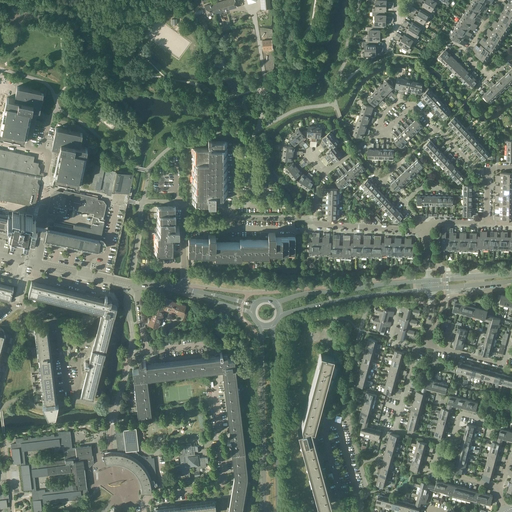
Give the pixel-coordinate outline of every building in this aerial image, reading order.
[(213,3),(215,13),(222,11),(226,10),(223,0),(221,1),(219,2),(213,3)] [(224,0),(223,0),(226,10),(228,10),(237,7),(234,0),(224,0)] [(265,9),(267,8),(270,8),(269,0),(261,0),(262,9),(265,9)] [(434,6),(424,0),(418,0),(423,3),(423,4),(424,5),(423,7),(433,14),(435,11),(432,9),(434,6)] [(485,3),(480,0),(472,0),(472,1),(486,10),(487,7),(484,5),(485,3)] [(472,1),(469,5),(480,12),(481,10),(484,12),(486,10),(472,1)] [(504,1),(502,4),(511,10),(511,4),(508,2),(507,3),(504,1)] [(207,13),(208,15),(215,13),(213,3),(208,5),(205,5),(207,13)] [(511,10),(502,4),(501,7),(504,9),(503,10),(511,16),(511,10)] [(469,5),(467,9),(480,18),(482,16),(479,14),(480,12),(469,5)] [(413,7),(411,9),(426,19),(428,16),(431,17),(433,14),(423,7),(421,10),(420,9),(419,10),(413,7)] [(426,19),(411,9),(409,12),(416,16),(415,17),(416,18),(415,20),(425,27),(427,23),(426,23),(428,20),(426,19)] [(480,18),(467,9),(464,14),(474,21),(476,19),(479,21),(480,18)] [(511,16),(503,10),(503,11),(504,12),(503,13),(500,11),(499,14),(511,22),(511,16)] [(385,12),(372,12),(372,16),(376,16),(375,19),(393,20),(393,17),(386,17),(386,15),(385,15),(385,12)] [(474,21),(464,14),(461,18),(475,27),(476,24),(473,22),(474,21)] [(511,23),(511,22),(499,14),(497,16),(500,18),(499,20),(510,27),(511,23)] [(200,20),(204,32),(210,30),(205,18),(200,20)] [(461,18),(458,22),(469,29),(470,27),(473,29),(475,27),(461,18)] [(405,19),(403,22),(418,31),(420,28),(423,30),(425,27),(415,20),(413,22),(412,22),(411,23),(405,19)] [(495,20),(493,23),(507,31),(510,27),(499,20),(498,22),(495,20)] [(418,31),(403,22),(401,25),(408,28),(407,30),(408,31),(407,33),(417,39),(419,36),(416,34),(418,31)] [(469,29),(458,22),(456,27),(469,36),(471,33),(468,31),(469,29)] [(507,31),(493,23),(491,25),(495,27),(493,29),(504,36),(507,31)] [(469,36),(456,27),(453,31),(463,38),(465,36),(468,38),(469,36)] [(489,29),(488,31),(501,40),(504,36),(493,29),(492,31),(489,29)] [(463,38),(453,31),(450,36),(464,44),(466,42),(462,40),(463,38)] [(501,40),(488,31),(486,34),(489,36),(488,37),(499,44),(501,40)] [(417,39),(407,33),(405,35),(404,34),(403,36),(397,32),(395,35),(410,44),(412,41),(415,43),(417,39)] [(410,44),(395,35),(394,37),(400,41),(399,43),(400,43),(399,46),(409,52),(411,49),(408,47),(410,44)] [(499,44),(488,37),(487,39),(484,37),(482,40),(496,49),(499,44)] [(272,49),(271,40),(262,40),(263,50),(272,49)] [(496,49),(482,40),(481,42),(484,44),(483,46),(491,52),(493,53),(496,49)] [(383,50),(383,46),(376,46),(376,44),(374,44),(375,42),(378,42),(375,42),(366,42),(362,42),(362,43),(362,45),(365,46),(365,49),(383,50)] [(477,45),(475,47),(489,56),(491,52),(483,46),(481,45),(480,47),(477,45)] [(443,61),(450,54),(448,51),(451,48),(449,46),(438,56),(443,61)] [(489,56),(475,47),(473,50),(476,52),(475,54),(486,61),(489,56)] [(453,56),(450,54),(443,61),(448,65),(458,55),(456,53),(453,56)] [(458,55),(448,65),(452,70),(459,62),(457,60),(460,57),(458,55)] [(462,65),(459,62),(452,70),(457,74),(467,64),(465,62),(462,65)] [(467,64),(457,74),(461,79),(468,71),(466,69),(469,65),(467,64)] [(468,71),(461,79),(466,83),(476,72),(474,71),(471,74),(468,71)] [(478,74),(476,72),(466,83),(470,88),(474,84),(476,86),(480,81),(478,79),(477,80),(475,77),(478,74)] [(511,81),(511,78),(507,73),(504,75),(501,72),(499,74),(509,85),(511,81)] [(509,85),(499,74),(497,76),(500,79),(497,81),(504,89),(509,85)] [(401,93),(404,79),(398,77),(396,87),(399,88),(398,93),(401,93)] [(392,95),(394,93),(391,90),(393,87),(390,84),(392,82),(389,78),(386,80),(382,85),(392,95)] [(410,80),(404,79),(401,93),(403,94),(404,89),(408,90),(410,80)] [(410,80),(408,90),(412,91),(411,95),(413,96),(416,82),(410,80)] [(491,81),(490,82),(499,93),(504,89),(497,81),(495,84),(491,81)] [(416,82),(413,96),(416,97),(417,92),(420,93),(422,87),(423,83),(416,82)] [(499,93),(490,82),(488,84),(491,87),(488,90),(495,97),(499,93)] [(382,85),(377,89),(384,96),(387,94),(390,97),(392,95),(382,85)] [(36,110),(36,111),(37,111),(39,111),(42,98),(44,92),(17,86),(14,99),(7,97),(0,128),(0,136),(25,141),(26,138),(27,135),(26,135),(29,120),(31,112),(35,112),(36,110)] [(423,103),(433,93),(429,88),(422,95),(424,98),(421,101),(423,103)] [(384,96),(377,89),(372,93),(383,104),(384,102),(381,99),(384,96)] [(495,97),(488,90),(485,92),(482,89),(480,91),(485,96),(483,98),(486,101),(488,100),(490,102),(495,97)] [(383,104),(372,93),(368,98),(375,105),(378,102),(381,106),(383,104)] [(433,93),(423,103),(424,105),(428,102),(430,105),(438,98),(433,93)] [(438,98),(430,105),(433,107),(430,111),(431,112),(442,102),(438,98)] [(446,107),(442,102),(431,112),(433,114),(436,111),(439,114),(446,107)] [(362,110),(371,113),(375,114),(376,112),(372,110),(373,107),(364,103),(362,110)] [(446,107),(439,114),(441,117),(438,120),(440,122),(451,112),(446,107)] [(362,110),(360,116),(373,120),(374,118),(370,116),(371,113),(362,110)] [(413,122),(419,129),(423,125),(417,119),(416,119),(413,115),(411,116),(415,120),(413,122)] [(360,116),(357,121),(367,125),(368,121),(373,123),(373,120),(360,116)] [(452,126),(458,120),(455,116),(448,123),(444,127),(445,128),(450,124),(452,126)] [(419,129),(413,122),(409,118),(407,120),(411,124),(409,126),(415,132),(419,129)] [(458,120),(452,126),(448,130),(449,132),(453,128),(455,130),(462,124),(458,120)] [(357,121),(355,127),(369,132),(370,130),(366,128),(367,125),(357,121)] [(415,132),(409,126),(405,122),(404,123),(407,127),(405,129),(411,136),(415,132)] [(462,124),(455,130),(451,134),(452,136),(457,132),(459,134),(465,128),(462,124)] [(411,136),(405,129),(401,125),(400,127),(404,131),(401,133),(408,139),(411,136)] [(81,179),(87,147),(80,146),(82,133),(56,127),(54,138),(52,147),(54,147),(56,148),(55,150),(59,151),(58,157),(55,167),(54,173),(53,177),(53,180),(77,185),(79,186),(80,182),(81,179)] [(321,137),(322,127),(321,127),(321,128),(318,128),(319,127),(315,127),(314,141),(316,142),(317,137),(321,137)] [(368,135),(369,132),(355,127),(353,134),(354,134),(353,137),(359,139),(360,136),(363,137),(364,133),(368,135)] [(465,128),(459,134),(455,138),(456,139),(460,135),(462,138),(469,131),(465,128)] [(299,129),(294,133),(303,144),(305,143),(302,139),(305,137),(299,129)] [(408,139),(401,133),(398,129),(396,130),(400,134),(398,136),(404,143),(408,139)] [(469,131),(462,138),(458,141),(459,143),(464,139),(466,141),(472,135),(469,131)] [(325,141),(321,144),(323,146),(334,137),(330,132),(322,138),(325,141)] [(400,138),(398,136),(394,132),(392,134),(396,138),(394,140),(398,145),(400,147),(404,143),(400,138)] [(294,133),(291,135),(292,136),(290,138),(289,137),(295,145),(298,142),(301,146),(303,144),(294,133)] [(472,135),(466,141),(461,145),(463,147),(467,143),(469,145),(476,139),(472,135)] [(338,142),(334,137),(323,146),(324,148),(328,145),(330,148),(334,145),(338,142)] [(226,197),(226,141),(211,141),(211,138),(208,138),(208,148),(193,148),(194,204),(220,204),(220,197),(226,197)] [(427,149),(434,143),(438,139),(436,138),(432,142),(430,139),(423,146),(427,149)] [(476,139),(469,145),(465,149),(466,150),(470,146),(473,149),(479,143),(476,139)] [(434,143),(427,149),(430,153),(437,147),(441,143),(440,142),(436,146),(434,143)] [(373,149),(374,143),(371,143),(371,149),(368,149),(368,148),(363,148),(363,151),(368,151),(368,158),(373,158),(373,149)] [(479,143),(473,149),(468,153),(470,154),(474,150),(476,153),(483,146),(479,143)] [(326,160),(338,150),(334,145),(330,148),(326,152),(328,155),(325,157),(326,160)] [(437,147),(430,153),(434,157),(441,151),(445,147),(443,145),(439,149),(437,147)] [(283,152),(298,154),(298,151),(294,151),(294,147),(284,146),(283,152)] [(483,146),(476,153),(472,156),(473,158),(478,154),(480,156),(486,150),(483,146)] [(0,199),(35,206),(39,185),(35,178),(39,163),(33,161),(34,156),(0,148),(0,199)] [(443,153),(441,151),(434,157),(437,161),(444,155),(448,151),(447,149),(443,153)] [(338,150),(326,160),(328,162),(332,159),(334,162),(342,155),(338,150)] [(486,150),(480,156),(475,160),(477,162),(481,158),(483,160),(490,154),(486,150)] [(446,157),(444,155),(437,161),(441,164),(448,158),(452,154),(450,153),(446,157)] [(414,162),(420,169),(424,165),(418,159),(417,159),(414,155),(412,156),(416,160),(414,162)] [(355,165),(361,172),(365,168),(359,161),(356,157),(354,158),(358,163),(355,165)] [(448,158),(441,164),(444,168),(451,162),(455,158),(454,157),(450,160),(448,158)] [(420,169),(414,162),(410,158),(408,160),(412,164),(410,166),(416,172),(420,169)] [(361,172),(355,165),(352,160),(350,162),(354,166),(351,168),(357,175),(361,172)] [(453,164),(451,162),(444,168),(448,172),(455,166),(459,162),(457,160),(453,164)] [(289,174),(301,164),(299,162),(296,165),(293,162),(285,168),(289,174)] [(416,172),(410,166),(406,162),(405,163),(409,167),(406,169),(412,176),(416,172)] [(129,194),(133,175),(105,169),(104,169),(104,168),(105,167),(95,164),(90,187),(97,189),(97,191),(110,194),(110,192),(109,191),(111,190),(129,194)] [(301,164),(289,174),(293,179),(301,172),(299,169),(303,166),(301,164)] [(357,175),(351,168),(348,164),(346,165),(350,169),(347,171),(353,178),(357,175)] [(455,166),(448,172),(451,176),(458,169),(462,166),(461,164),(457,168),(455,166)] [(412,176),(406,169),(402,165),(401,167),(405,171),(403,173),(409,179),(412,176)] [(353,178),(347,171),(344,167),(342,168),(346,172),(343,174),(349,181),(353,178)] [(458,169),(451,176),(455,179),(461,173),(466,169),(464,168),(460,172),(458,169)] [(409,179),(403,173),(399,169),(397,170),(401,174),(399,176),(405,183),(409,179)] [(349,181),(343,174),(340,170),(338,171),(342,176),(339,178),(345,185),(349,181)] [(303,186),(311,173),(309,172),(306,176),(303,174),(297,182),(303,186)] [(405,183),(399,176),(395,172),(394,174),(397,178),(395,180),(401,186),(405,183)] [(464,175),(461,173),(455,179),(459,183),(465,177),(469,173),(468,172),(464,175)] [(313,175),(311,173),(303,186),(308,189),(314,181),(311,179),(313,175)] [(345,185),(339,178),(336,173),(334,174),(338,179),(335,181),(341,188),(345,185)] [(402,187),(401,186),(395,180),(391,176),(390,177),(392,180),(391,181),(390,182),(391,183),(397,190),(398,190),(402,187)] [(365,189),(371,182),(373,181),(372,179),(370,181),(368,179),(361,185),(365,189)] [(371,182),(365,189),(368,192),(375,186),(377,185),(375,183),(374,185),(371,182)] [(377,188),(375,186),(368,192),(372,196),(379,190),(380,188),(379,187),(377,188)] [(379,190),(372,196),(375,200),(382,194),(384,192),(382,191),(381,192),(379,190)] [(70,216),(72,208),(66,207),(66,206),(64,206),(66,195),(63,194),(63,192),(57,191),(52,194),(48,210),(50,212),(64,215),(65,214),(70,216)] [(82,210),(85,195),(71,192),(64,191),(63,192),(63,194),(66,195),(64,206),(66,206),(66,207),(72,208),(82,210)] [(384,196),(382,194),(375,200),(379,203),(386,197),(387,196),(386,194),(384,196)] [(98,198),(85,195),(82,210),(94,212),(97,200),(98,198)] [(388,199),(386,197),(379,203),(382,207),(389,201),(391,199),(389,198),(388,199)] [(94,212),(93,216),(101,218),(101,216),(103,214),(105,204),(103,201),(97,200),(94,212)] [(391,203),(389,201),(382,207),(386,211),(393,205),(394,203),(393,202),(391,203)] [(393,205),(386,211),(389,215),(396,208),(398,207),(396,205),(395,207),(393,205)] [(0,226),(30,233),(29,235),(31,236),(40,238),(96,249),(99,234),(86,231),(87,225),(42,215),(36,214),(0,206),(0,226)] [(179,238),(179,232),(179,227),(178,226),(175,226),(175,206),(157,206),(157,233),(154,233),(154,253),(172,253),(172,238),(179,238)] [(396,208),(389,215),(393,218),(400,212),(401,210),(400,209),(398,210),(396,208)] [(402,214),(400,212),(393,218),(397,222),(398,223),(401,221),(399,220),(403,216),(405,214),(403,213),(402,214)] [(315,254),(316,233),(313,232),(313,241),(310,241),(310,249),(308,249),(308,254),(315,254)] [(295,255),(295,237),(275,237),(275,233),(274,233),(263,233),(263,240),(242,239),(241,260),(242,260),(242,257),(268,257),(268,255),(295,255)] [(241,260),(242,239),(241,239),(241,242),(222,242),(220,242),(220,235),(209,235),(208,235),(208,236),(208,239),(188,239),(188,257),(215,257),(215,259),(241,260)] [(31,282),(29,292),(29,293),(83,306),(83,307),(86,308),(87,308),(96,310),(97,310),(99,311),(102,312),(95,340),(94,344),(93,348),(104,351),(105,352),(108,337),(114,316),(116,306),(110,305),(112,299),(107,298),(107,296),(105,296),(105,297),(103,297),(102,297),(101,297),(100,298),(99,298),(86,295),(86,296),(68,292),(31,283),(32,281),(31,282)] [(0,295),(10,298),(13,289),(0,285),(0,295)] [(502,294),(500,299),(499,304),(504,305),(507,293),(506,293),(505,295),(502,294)] [(182,315),(186,305),(163,297),(162,302),(161,302),(165,312),(167,311),(168,310),(170,311),(170,312),(172,313),(172,312),(182,315)] [(163,313),(165,312),(161,302),(160,303),(155,301),(148,324),(158,327),(161,317),(162,318),(163,315),(162,315),(163,312),(163,313)] [(403,317),(411,319),(413,314),(418,315),(419,313),(420,313),(420,310),(402,305),(401,309),(405,310),(403,317)] [(379,319),(387,321),(389,314),(393,315),(394,312),(375,306),(375,309),(375,312),(380,313),(379,319)] [(500,318),(488,315),(488,318),(490,319),(489,321),(499,323),(500,318)] [(411,319),(403,317),(399,316),(398,319),(402,320),(400,327),(408,330),(410,324),(416,326),(416,323),(417,324),(417,322),(418,321),(411,319)] [(387,321),(379,319),(373,317),(372,319),(372,320),(372,322),(378,324),(376,329),(381,331),(380,333),(384,334),(387,324),(390,325),(391,322),(387,321)] [(48,326),(34,327),(38,359),(40,359),(45,402),(46,405),(46,406),(56,404),(55,401),(56,401),(55,401),(54,388),(50,358),(51,358),(54,357),(50,350),(48,326)] [(408,330),(400,327),(396,326),(395,330),(399,331),(397,338),(405,340),(407,335),(413,336),(413,334),(414,334),(415,331),(408,330)] [(377,344),(378,340),(368,338),(367,341),(365,341),(365,342),(376,345),(376,346),(379,347),(379,344),(377,344)] [(464,344),(452,341),(452,342),(454,343),(453,346),(463,349),(464,344)] [(376,345),(365,342),(364,343),(367,344),(366,347),(375,350),(376,346),(376,345)] [(375,350),(366,347),(365,350),(362,350),(362,351),(374,354),(374,356),(376,356),(377,354),(374,353),(375,350)] [(82,394),(92,397),(101,360),(102,360),(104,351),(93,348),(90,357),(90,359),(89,359),(88,359),(88,360),(87,360),(86,361),(85,361),(84,363),(86,364),(86,365),(86,366),(87,367),(89,368),(82,394)] [(232,452),(244,451),(240,413),(239,413),(235,376),(236,376),(234,358),(228,358),(227,353),(222,353),(222,351),(219,352),(220,354),(218,354),(217,354),(216,355),(215,356),(201,358),(202,359),(165,363),(165,362),(151,364),(151,363),(150,363),(149,362),(148,362),(147,362),(146,362),(146,360),(143,361),(144,362),(139,363),(139,369),(133,369),(139,416),(151,414),(146,377),(166,375),(166,374),(203,369),(203,370),(222,368),(224,378),(225,378),(229,415),(228,415),(230,435),(230,436),(229,436),(229,437),(228,437),(228,438),(227,438),(227,439),(227,441),(229,441),(229,442),(229,443),(230,443),(230,444),(231,444),(232,447),(231,447),(232,452)] [(374,354),(362,351),(362,352),(364,353),(363,357),(373,359),(374,356),(374,354)] [(321,352),(319,357),(301,424),(300,426),(302,427),(302,429),(298,430),(313,488),(318,507),(331,504),(325,485),(312,434),(333,355),(321,352)] [(360,359),(360,361),(371,364),(371,365),(374,365),(374,363),(372,362),(373,359),(363,357),(362,360),(360,359)] [(461,373),(464,361),(463,361),(462,363),(458,362),(456,372),(459,373),(459,375),(461,376),(462,373),(461,373)] [(357,368),(357,370),(369,373),(369,374),(371,375),(372,372),(369,372),(370,368),(361,366),(360,369),(357,368)] [(355,378),(355,379),(366,382),(366,383),(369,384),(369,381),(367,381),(368,378),(358,375),(357,378),(355,378)] [(425,378),(421,390),(424,390),(425,388),(427,389),(427,388),(430,379),(428,379),(425,378)] [(366,382),(355,379),(354,380),(357,381),(356,384),(365,387),(366,383),(366,382)] [(443,383),(440,395),(441,395),(442,393),(445,394),(449,379),(447,379),(446,383),(443,383)] [(425,396),(426,392),(427,389),(425,388),(424,390),(421,390),(421,391),(416,390),(415,394),(413,393),(413,395),(424,398),(424,399),(427,400),(427,397),(425,396)] [(363,395),(363,396),(375,399),(376,393),(367,391),(365,395),(363,395)] [(455,396),(454,396),(450,395),(447,406),(449,407),(450,405),(452,405),(455,396)] [(410,403),(410,404),(422,407),(422,408),(424,409),(425,406),(422,406),(423,402),(414,400),(413,403),(410,403)] [(468,400),(465,412),(466,412),(467,410),(471,411),(473,401),(472,401),(468,400)] [(46,405),(43,405),(43,406),(43,407),(44,409),(48,417),(49,417),(49,418),(50,418),(50,419),(51,419),(52,419),(53,419),(54,418),(55,418),(55,417),(55,416),(56,416),(58,408),(58,405),(59,403),(56,404),(46,406),(46,405)] [(441,407),(440,411),(440,412),(452,415),(452,414),(453,410),(451,410),(451,409),(452,408),(452,405),(450,405),(449,407),(447,406),(446,408),(441,407)] [(408,412),(408,413),(419,416),(419,417),(421,418),(422,416),(420,415),(421,412),(411,409),(410,412),(408,412)] [(438,410),(437,413),(440,413),(439,417),(448,419),(449,416),(452,416),(452,415),(440,412),(440,411),(438,410)] [(368,422),(370,418),(358,414),(357,416),(360,416),(359,420),(363,421),(363,422),(363,423),(365,424),(365,426),(367,427),(368,423),(368,422)] [(418,421),(409,418),(408,422),(405,421),(405,422),(417,426),(417,427),(419,427),(420,425),(417,424),(418,421)] [(438,420),(436,419),(435,422),(437,422),(436,426),(446,428),(447,425),(449,426),(450,425),(438,421),(438,420)] [(417,426),(405,422),(405,423),(407,424),(406,428),(416,430),(417,427),(417,426)] [(464,427),(463,428),(475,431),(475,433),(477,433),(478,431),(475,430),(476,427),(467,424),(466,428),(464,427)] [(363,436),(362,438),(365,439),(366,437),(369,438),(372,426),(371,425),(370,428),(367,427),(364,436),(363,436)] [(123,428),(115,429),(115,430),(116,438),(116,440),(118,451),(118,453),(118,454),(119,462),(124,464),(124,463),(129,450),(137,449),(139,449),(136,427),(134,427),(123,429),(123,428)] [(505,429),(504,429),(500,428),(497,440),(500,441),(501,438),(503,439),(505,429)] [(433,429),(432,431),(435,432),(434,435),(443,438),(444,434),(447,435),(447,434),(435,430),(435,429),(433,429)] [(84,468),(86,468),(88,468),(94,463),(93,460),(96,459),(94,444),(91,445),(75,447),(76,449),(72,450),(70,431),(58,432),(59,436),(54,436),(54,434),(51,434),(51,437),(47,437),(46,435),(43,435),(43,438),(39,438),(39,435),(35,436),(36,438),(31,439),(31,436),(28,437),(28,439),(24,440),(23,437),(16,438),(16,444),(11,444),(12,452),(11,452),(13,464),(21,463),(22,474),(21,474),(23,490),(31,489),(33,500),(32,500),(33,511),(44,511),(43,503),(82,498),(81,493),(87,492),(86,486),(84,468)] [(388,438),(398,440),(399,436),(392,434),(393,433),(388,431),(387,434),(389,434),(388,438)] [(474,436),(464,433),(463,437),(461,436),(461,438),(473,441),(472,442),(474,443),(475,440),(473,440),(474,436)] [(385,441),(385,442),(397,445),(396,446),(399,447),(399,444),(397,444),(398,440),(388,438),(388,441),(385,441)] [(491,444),(489,444),(488,446),(491,447),(491,446),(503,449),(503,448),(501,447),(502,443),(503,439),(501,438),(500,441),(497,440),(497,441),(497,442),(492,441),(491,444)] [(186,444),(186,442),(181,442),(182,455),(180,455),(181,465),(173,466),(174,471),(180,470),(181,475),(184,475),(185,482),(190,481),(189,468),(190,468),(190,467),(193,466),(195,476),(200,476),(199,468),(206,467),(206,462),(211,462),(210,456),(198,458),(197,454),(195,455),(194,451),(201,450),(200,445),(191,446),(191,444),(186,444)] [(459,446),(458,447),(470,450),(470,451),(472,452),(473,449),(470,449),(471,445),(462,443),(461,446),(459,446)] [(415,444),(414,446),(416,447),(415,450),(425,452),(426,449),(428,450),(428,448),(416,445),(417,444),(415,444)] [(396,450),(386,447),(385,450),(383,450),(382,451),(394,454),(394,455),(396,456),(397,454),(395,453),(396,450)] [(124,463),(124,464),(128,465),(131,468),(135,471),(137,474),(139,478),(141,483),(142,487),(142,488),(142,489),(142,490),(142,491),(142,492),(151,492),(151,490),(151,489),(151,486),(153,486),(157,485),(157,482),(154,457),(145,458),(141,455),(137,452),(137,449),(129,450),(124,463)] [(244,451),(232,452),(234,471),(235,471),(236,475),(235,477),(229,511),(240,511),(246,478),(246,474),(245,469),(246,469),(244,451)] [(469,455),(459,452),(458,455),(456,455),(456,456),(468,459),(467,461),(470,461),(470,459),(468,458),(469,455)] [(104,454),(103,454),(106,463),(110,462),(115,462),(119,462),(118,454),(118,453),(115,453),(114,453),(112,453),(109,453),(106,453),(104,454)] [(414,453),(412,453),(411,455),(413,456),(413,459),(422,462),(423,458),(425,459),(426,458),(414,455),(414,453)] [(380,459),(380,460),(392,464),(391,465),(394,466),(394,463),(392,462),(393,459),(383,456),(382,460),(380,459)] [(413,459),(412,463),(411,464),(423,467),(424,466),(421,465),(422,462),(413,459)] [(466,464),(457,461),(456,465),(453,464),(453,465),(465,468),(465,470),(467,470),(468,468),(465,467),(466,464)] [(410,462),(409,465),(411,465),(410,469),(420,471),(421,468),(423,468),(423,467),(411,464),(412,463),(410,462)] [(465,468),(453,465),(453,467),(455,467),(454,471),(464,473),(465,470),(465,468)] [(378,468),(377,470),(389,473),(389,474),(391,475),(392,472),(390,472),(391,468),(381,466),(380,469),(378,468)] [(388,478),(378,475),(377,478),(375,478),(375,479),(387,482),(386,483),(389,484),(389,482),(387,481),(388,478)] [(387,482),(375,479),(374,480),(377,481),(376,484),(385,487),(386,483),(387,482)] [(438,494),(442,482),(437,480),(435,485),(434,484),(433,487),(430,487),(430,489),(438,491),(437,493),(438,494)] [(421,485),(418,484),(418,487),(420,487),(419,491),(431,494),(431,493),(429,492),(430,489),(420,486),(421,485)] [(9,502),(8,494),(6,494),(6,491),(1,492),(1,494),(0,494),(0,511),(0,510),(0,508),(8,508),(7,502),(9,502)] [(381,505),(384,493),(383,493),(382,495),(378,494),(376,504),(381,505)] [(174,506),(154,508),(154,511),(216,511),(215,502),(215,501),(214,501),(215,501),(212,501),(210,501),(207,502),(205,502),(202,502),(200,502),(197,503),(195,503),(192,503),(190,504),(187,504),(186,504),(183,504),(183,505),(181,505),(181,503),(174,506)] [(418,505),(416,505),(413,511),(418,511),(421,504),(418,503),(418,505)]
